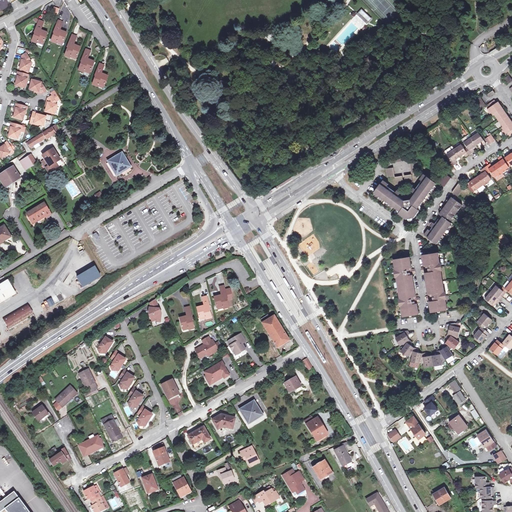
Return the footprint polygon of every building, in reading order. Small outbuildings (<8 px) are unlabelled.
[(0,0),(0,8),(1,10),(9,5),(6,0),(0,0)] [(365,21),(369,17),(362,11),(358,14),(365,21)] [(41,30),(43,22),(39,21),(38,23),(35,32),(36,32),(32,41),(37,43),(38,41),(44,43),(48,33),(41,30)] [(57,41),(63,43),(67,32),(60,30),(63,23),(59,21),(51,41),(56,43),(57,41)] [(71,55),(77,57),(81,47),(74,44),(77,37),(73,35),(65,55),(70,57),(71,55)] [(85,69),(91,72),(94,61),(88,59),(91,51),(87,50),(79,70),(84,72),(85,69)] [(22,64),(20,69),(29,71),(32,62),(30,61),(30,59),(27,53),(22,55),(21,60),(22,60),(22,64)] [(98,84),(104,86),(108,76),(101,73),(104,66),(100,64),(92,84),(98,86),(98,84)] [(29,75),(18,72),(17,76),(18,76),(17,80),(16,85),(25,88),(27,79),(28,79),(29,75)] [(42,82),(32,79),(30,89),(35,90),(39,91),(39,92),(43,94),(47,91),(43,85),(41,84),(42,82)] [(55,114),(58,105),(56,104),(56,102),(56,101),(60,99),(55,90),(52,92),(51,93),(53,95),(48,98),(47,102),(48,102),(47,106),(46,111),(55,114)] [(487,106),(481,97),(475,101),(481,110),(487,106)] [(498,105),(497,103),(495,100),(488,105),(490,107),(488,109),(490,113),(492,112),(494,115),(495,114),(504,127),(502,128),(504,130),(502,131),(505,135),(508,133),(510,136),(511,135),(511,121),(509,116),(507,118),(504,114),(506,112),(500,104),(498,105)] [(27,106),(16,103),(15,108),(17,108),(15,112),(14,117),(23,119),(26,110),(26,111),(27,106)] [(38,113),(34,111),(30,123),(35,124),(35,123),(44,126),(46,128),(49,126),(52,115),(47,114),(46,116),(41,115),(37,114),(38,113)] [(22,126),(11,123),(10,127),(11,127),(10,131),(9,136),(18,139),(21,130),(22,126)] [(30,148),(34,145),(36,147),(40,145),(38,142),(46,138),(46,139),(55,133),(55,132),(52,127),(43,133),(42,132),(26,142),(30,148)] [(464,142),(468,147),(472,153),(475,151),(473,148),(481,143),(483,146),(486,144),(478,133),(471,137),(464,142)] [(462,139),(464,142),(471,137),(469,134),(462,139)] [(490,145),(491,144),(496,141),(491,135),(486,139),(490,145)] [(10,145),(7,142),(4,144),(4,145),(1,147),(0,147),(0,155),(2,158),(10,153),(10,154),(14,151),(12,149),(10,145)] [(469,155),(465,149),(462,144),(447,154),(455,165),(458,163),(456,160),(464,155),(466,158),(469,155)] [(43,156),(49,166),(46,168),(49,172),(63,164),(53,149),(43,156)] [(109,162),(117,175),(121,172),(120,171),(129,165),(122,153),(108,162),(109,162)] [(396,163),(407,161),(406,153),(394,155),(396,163)] [(31,154),(25,158),(30,166),(36,163),(31,154)] [(491,164),(487,166),(491,172),(495,177),(498,175),(499,176),(507,171),(506,169),(509,167),(501,156),(498,158),(500,161),(493,166),(491,164)] [(30,166),(25,158),(20,161),(26,170),(30,167),(30,166)] [(412,173),(420,172),(419,169),(418,161),(410,162),(412,173)] [(117,175),(109,162),(107,164),(114,176),(117,175)] [(11,182),(12,183),(20,178),(13,167),(0,175),(0,177),(5,186),(11,182)] [(488,174),(484,168),(481,170),(483,173),(469,182),(475,191),(478,189),(484,185),(485,185),(490,183),(489,182),(492,179),(488,174)] [(370,175),(363,170),(357,178),(364,183),(370,175)] [(424,182),(417,191),(414,188),(412,188),(411,189),(411,190),(411,191),(412,192),(415,194),(411,200),(408,200),(404,201),(398,197),(401,193),(401,191),(400,190),(399,190),(398,190),(397,191),(395,194),(387,188),(389,185),(384,181),(374,193),(400,212),(399,214),(407,219),(411,218),(415,218),(420,211),(418,209),(437,183),(424,174),(420,179),(424,182)] [(440,182),(445,186),(451,178),(446,174),(440,182)] [(465,188),(459,184),(453,192),(458,196),(465,188)] [(95,196),(97,198),(100,203),(105,200),(100,192),(95,195),(95,196)] [(443,216),(437,225),(434,223),(433,223),(431,222),(431,223),(430,224),(430,225),(430,226),(432,227),(430,231),(428,229),(424,235),(437,244),(452,223),(451,222),(463,205),(452,197),(439,214),(443,216)] [(27,214),(33,223),(45,216),(46,217),(51,214),(44,203),(27,214)] [(4,239),(10,235),(4,226),(0,228),(0,242),(5,240),(4,239)] [(438,257),(437,253),(423,255),(425,266),(426,265),(427,269),(425,269),(422,270),(422,271),(426,271),(427,271),(427,273),(426,273),(429,294),(431,294),(431,296),(430,296),(427,297),(427,298),(430,298),(431,298),(432,301),(431,301),(432,312),(446,310),(445,306),(447,305),(444,286),(442,286),(441,278),(443,277),(440,257),(438,257)] [(410,257),(396,259),(397,263),(395,264),(398,284),(400,284),(401,292),(400,292),(403,312),(405,312),(405,316),(419,314),(417,304),(416,304),(415,300),(416,300),(420,299),(419,298),(416,299),(415,299),(414,296),(416,296),(412,275),(411,275),(411,273),(412,273),(415,272),(415,271),(412,271),(411,272),(410,268),(411,268),(410,257)] [(78,277),(84,287),(102,276),(96,266),(78,277)] [(0,284),(0,303),(16,293),(8,280),(0,284)] [(503,291),(501,289),(496,285),(485,299),(492,305),(495,301),(497,303),(498,304),(504,297),(501,295),(503,291)] [(223,306),(223,309),(229,307),(228,303),(227,300),(231,299),(232,299),(232,297),(233,297),(231,288),(225,289),(224,286),(220,287),(221,295),(214,297),(217,308),(223,306)] [(206,317),(206,319),(212,318),(209,308),(210,308),(207,296),(203,297),(205,306),(197,308),(200,318),(206,317)] [(155,300),(149,304),(151,309),(151,312),(149,312),(149,315),(152,322),(156,321),(160,321),(161,314),(155,300)] [(3,318),(10,329),(34,315),(27,304),(3,318)] [(188,327),(189,329),(194,328),(192,318),(193,318),(190,307),(185,308),(187,316),(180,318),(182,329),(188,327)] [(482,327),(485,329),(492,320),(484,313),(477,322),(482,327)] [(274,341),(278,348),(289,340),(274,315),(270,318),(268,315),(260,320),(270,335),(271,337),(274,341)] [(395,338),(400,345),(403,344),(405,346),(401,351),(408,356),(410,354),(413,355),(411,362),(420,364),(420,361),(424,360),(425,367),(442,365),(441,358),(444,357),(446,360),(453,355),(449,349),(452,348),(454,349),(459,342),(454,338),(456,336),(459,336),(461,328),(454,326),(455,323),(447,324),(446,328),(450,329),(449,334),(446,337),(449,339),(446,343),(443,345),(444,348),(440,351),(436,351),(437,355),(427,356),(426,353),(423,353),(423,354),(418,352),(418,349),(415,348),(410,345),(413,342),(409,340),(407,335),(410,334),(407,330),(400,331),(401,334),(395,338)] [(485,329),(482,327),(474,336),(482,342),(490,333),(485,329)] [(234,349),(237,354),(245,349),(242,343),(245,340),(241,334),(233,339),(236,342),(230,346),(232,350),(234,349)] [(506,346),(510,350),(511,348),(511,335),(510,334),(502,343),(497,339),(489,348),(498,356),(506,346)] [(108,340),(109,339),(103,335),(98,339),(103,342),(98,350),(100,354),(104,354),(104,353),(105,351),(107,352),(113,343),(110,341),(108,340)] [(200,358),(205,355),(205,354),(207,353),(208,356),(219,350),(212,340),(211,341),(204,344),(197,349),(199,352),(197,353),(200,358)] [(121,357),(122,356),(116,352),(112,360),(115,362),(111,367),(113,371),(117,371),(117,370),(119,368),(120,369),(125,360),(122,358),(121,357)] [(303,361),(308,369),(313,367),(308,358),(303,361)] [(224,378),(229,375),(224,367),(225,366),(222,362),(205,372),(207,375),(205,376),(208,381),(212,379),(213,379),(214,382),(222,377),(221,376),(223,375),(223,376),(224,378)] [(88,392),(89,391),(97,387),(88,369),(79,374),(88,392)] [(130,375),(131,374),(126,371),(121,378),(123,380),(120,385),(121,389),(126,389),(127,387),(129,387),(134,379),(131,377),(130,375)] [(296,393),(302,390),(302,388),(296,377),(285,384),(290,393),(294,390),(296,393)] [(172,379),(162,385),(168,399),(179,393),(172,379)] [(70,386),(55,400),(57,402),(62,407),(77,393),(70,386)] [(139,393),(140,392),(134,389),(130,396),(132,398),(129,404),(131,407),(134,408),(135,407),(136,405),(138,405),(143,397),(140,395),(139,393)] [(459,404),(466,399),(461,392),(454,396),(459,404)] [(439,410),(433,401),(436,399),(433,395),(421,403),(429,416),(439,410)] [(252,419),(261,413),(254,401),(241,410),(249,423),(253,420),(252,419)] [(54,405),(58,410),(62,407),(57,402),(54,405)] [(470,413),(471,412),(475,418),(479,416),(472,404),(467,408),(470,413)] [(42,405),(32,413),(38,421),(48,414),(42,405)] [(148,412),(148,411),(143,407),(138,414),(141,416),(138,422),(139,426),(143,426),(144,425),(145,423),(146,424),(152,415),(149,413),(148,412)] [(213,420),(218,429),(223,426),(229,428),(232,429),(236,418),(222,414),(213,420)] [(117,427),(114,420),(111,415),(102,420),(113,442),(122,438),(117,427)] [(460,432),(468,426),(459,415),(451,421),(460,432)] [(318,417),(314,419),(313,416),(305,421),(317,441),(329,434),(318,417)] [(414,420),(412,418),(407,422),(415,434),(414,434),(415,437),(416,436),(419,440),(426,434),(415,419),(414,420)] [(202,439),(205,442),(211,439),(204,426),(188,435),(193,444),(202,439)] [(400,437),(395,430),(389,435),(393,441),(400,437)] [(485,447),(486,446),(489,451),(496,446),(486,430),(478,435),(485,447)] [(94,450),(102,445),(97,436),(79,446),(84,457),(95,451),(94,450)] [(405,454),(414,449),(406,436),(397,441),(405,454)] [(194,449),(205,442),(202,439),(193,444),(192,445),(194,449)] [(343,446),(342,444),(330,449),(333,454),(336,453),(343,466),(352,461),(344,447),(343,446)] [(251,465),(259,461),(252,446),(241,452),(244,459),(247,458),(251,465)] [(155,456),(159,466),(165,463),(170,461),(164,447),(157,450),(158,455),(155,456)] [(498,463),(503,461),(506,459),(502,451),(494,456),(498,463)] [(62,463),(67,460),(61,452),(50,460),(54,466),(61,461),(62,463)] [(325,461),(313,467),(321,480),(332,473),(325,461)] [(221,474),(223,480),(225,484),(236,480),(232,470),(227,472),(225,468),(218,471),(219,475),(221,474)] [(126,476),(123,469),(114,474),(121,486),(129,482),(126,476)] [(510,479),(511,482),(511,481),(511,470),(511,469),(509,470),(508,469),(499,474),(504,482),(510,479)] [(296,491),(298,494),(305,490),(301,482),(305,479),(300,471),(296,474),(293,470),(283,476),(293,493),(296,491)] [(152,474),(142,478),(148,493),(158,489),(152,474)] [(184,477),(182,478),(180,475),(173,479),(174,482),(173,483),(181,497),(191,492),(184,477)] [(480,487),(481,498),(482,498),(482,511),(491,511),(491,505),(495,505),(495,500),(491,500),(490,494),(490,492),(493,491),(493,487),(488,487),(488,483),(485,483),(485,477),(475,477),(476,488),(480,487)] [(90,498),(91,502),(93,505),(91,506),(94,511),(98,511),(105,509),(101,501),(102,501),(100,497),(98,493),(97,494),(93,487),(84,492),(88,499),(90,498)] [(450,498),(450,497),(444,488),(434,494),(440,504),(450,498)] [(273,499),(274,501),(280,497),(276,491),(274,492),(272,489),(265,493),(264,491),(256,496),(258,501),(259,503),(263,501),(266,506),(271,503),(270,501),(273,499)] [(0,511),(1,511),(20,498),(15,491),(0,502),(0,511)] [(367,499),(371,506),(375,503),(379,511),(388,511),(377,493),(367,499)] [(101,501),(105,509),(108,507),(102,496),(100,497),(102,501),(101,501)] [(29,511),(20,498),(1,511),(29,511)] [(246,511),(239,501),(229,507),(232,511),(246,511)]
